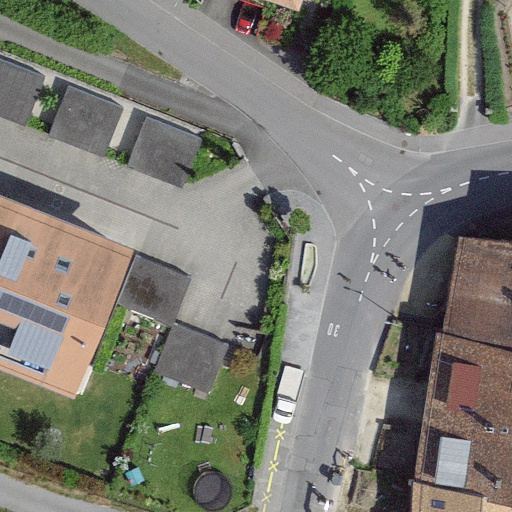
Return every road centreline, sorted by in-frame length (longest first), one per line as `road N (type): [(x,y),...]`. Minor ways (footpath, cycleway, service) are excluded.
road 1 (residential): [(404,215),(106,0)]
road 2 (unknown): [(313,144),(199,217),(166,218),(0,154)]
road 3 (residential): [(404,215),(374,266),(311,511)]
